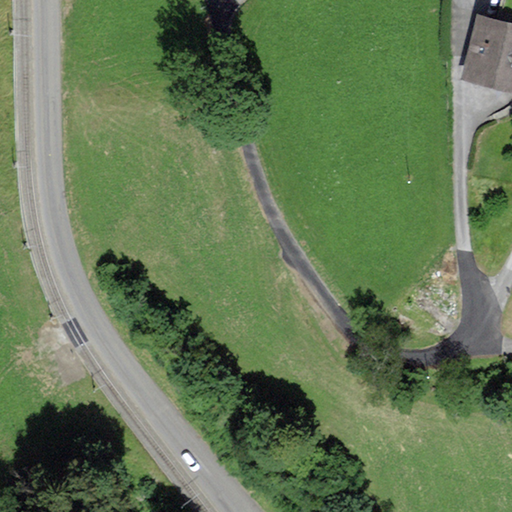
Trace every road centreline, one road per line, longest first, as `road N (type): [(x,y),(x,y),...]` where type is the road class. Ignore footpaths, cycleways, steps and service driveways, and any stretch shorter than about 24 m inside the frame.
road 1 (residential): [(511,269),(494,311),(462,346),(399,355),(362,340),(318,289),(263,195),(230,78),(221,0)]
road 2 (tertiary): [(45,0),(48,164),(74,280),(126,369),(240,511)]
